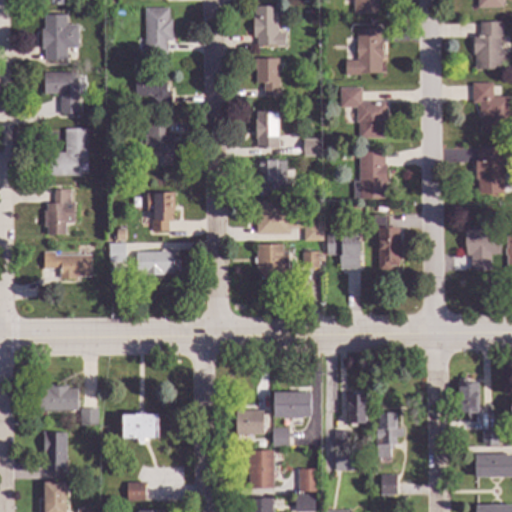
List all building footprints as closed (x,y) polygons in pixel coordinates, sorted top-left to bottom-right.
[(376,0),(376,15),(352,15),(351,0),(376,0)] [(501,0),(501,9),(476,9),(475,0),(501,0)] [(276,35),(283,35),(283,48),(255,48),(255,39),(251,39),(251,18),(252,18),(252,8),(276,8),(276,35)] [(167,21),(170,21),(171,42),(166,42),(166,55),(144,56),(144,50),(137,50),(137,41),(143,41),(143,10),(167,10),(167,21)] [(65,27),(76,27),(76,50),(65,50),(65,62),(43,62),(43,50),(40,50),(40,31),(43,31),(43,17),(65,17),(65,27)] [(499,52),(508,52),(508,63),(500,63),(500,71),(474,71),(473,56),(471,56),(471,36),(479,36),(478,23),(499,23),(499,52)] [(379,30),(379,41),(381,41),(381,60),(380,60),(380,75),(358,76),(358,77),(343,77),(343,62),(355,62),(354,30),(379,30)] [(277,91),(280,91),(280,99),(262,99),(262,84),(254,84),(254,71),(253,71),(253,61),(277,60),(277,91)] [(76,115),(58,116),(58,95),(42,95),(42,75),(76,75),(76,115)] [(154,84),(165,84),(165,92),(170,92),(170,107),(154,107),(154,98),(134,98),(133,77),(154,77),(154,84)] [(491,99),(506,98),(507,135),(482,135),(481,118),(477,119),(477,105),(471,105),(470,85),(491,85),(491,99)] [(360,103),(385,103),(386,123),(383,123),(383,141),(357,141),(357,124),(354,124),(354,109),(338,109),(338,89),(360,89),(360,103)] [(277,150),(255,150),(255,140),(254,140),(253,121),(254,121),(254,113),(277,112),(277,150)] [(166,137),(171,137),(171,157),(169,157),(170,167),(145,167),(145,153),(137,153),(137,142),(142,142),(142,136),(146,136),(146,123),(166,123),(166,137)] [(85,158),(80,158),(80,178),(43,178),(43,156),(55,156),(55,154),(63,154),(63,130),(85,130),(85,158)] [(319,158),(302,158),(301,141),(319,141),(319,158)] [(501,196),(476,196),(476,181),(474,181),(473,161),(476,161),(475,149),(500,148),(501,196)] [(382,165),(385,165),(385,185),(383,185),(383,201),(352,201),(352,183),(357,183),(357,154),(382,153),(382,165)] [(285,184),(289,184),(289,195),(261,195),(261,185),(254,185),(254,162),(285,162),(285,184)] [(69,204),(72,204),(73,225),(65,225),(65,237),(44,237),(44,228),(42,228),(42,213),(44,213),(44,205),(52,205),(52,191),(69,191),(69,204)] [(172,213),(170,213),(170,223),(166,223),(166,233),(149,233),(149,221),(153,221),(153,213),(145,213),(144,195),(172,195),(172,213)] [(281,211),(287,211),(288,216),(300,216),(301,230),(288,230),(288,236),(255,236),(255,203),(281,203),(281,211)] [(387,230),(397,231),(397,266),(388,266),(388,272),(377,272),(377,231),(371,231),(371,217),(387,217),(387,230)] [(321,242),(301,242),(301,225),(321,225),(321,242)] [(486,231),(498,231),(498,256),(489,257),(489,272),(469,272),(469,257),(465,257),(465,231),(478,231),(478,229),(486,229),(486,231)] [(123,243),(115,243),(115,230),(123,230),(123,243)] [(358,271),(338,271),(338,257),(324,257),(324,235),(358,234),(358,271)] [(511,271),(505,272),(505,257),(503,257),(503,250),(505,250),(505,238),(511,238),(511,271)] [(123,245),(124,264),(107,264),(107,245),(123,245)] [(281,254),(286,254),(286,278),(269,278),(269,280),(255,280),(255,265),(253,265),(253,259),(255,259),(255,246),(281,246),(281,254)] [(53,257),(89,257),(89,279),(75,279),(75,281),(58,281),(58,272),(42,272),(42,254),(53,254),(53,257)] [(171,275),(161,276),(161,277),(142,277),(142,276),(135,276),(134,254),(171,254),(171,275)] [(317,270),(301,270),(300,254),(317,254),(317,270)] [(477,416),(475,416),(474,426),(466,425),(466,417),(456,417),(457,386),(477,386),(477,416)] [(67,392),(78,392),(77,414),(38,414),(39,391),(47,391),(47,388),(67,388),(67,392)] [(307,421),(271,420),(272,395),(308,396),(307,421)] [(364,426),(345,426),(346,399),(364,399),(364,426)] [(95,428),(79,428),(80,413),(93,414),(95,414),(95,428)] [(143,418),(156,418),(155,441),(147,441),(147,447),(135,447),(136,441),(121,441),(122,418),(133,418),(133,415),(143,415),(143,418)] [(261,438),(234,438),(235,415),(261,415),(261,438)] [(394,431),(400,431),(400,442),(394,441),(394,448),(391,448),(391,453),(388,453),(388,461),(375,460),(376,416),(394,417),(394,431)] [(285,448),(270,448),(271,433),(285,433),(285,448)] [(502,449),(495,449),(495,447),(479,447),(479,433),(502,433),(502,449)] [(347,450),(332,450),(333,435),(339,435),(348,435),(347,450)] [(64,472),(42,472),(42,458),(39,458),(39,456),(42,456),(42,436),(64,436),(64,472)] [(271,492),(247,491),(247,454),(272,454),(271,492)] [(350,474),(333,473),(334,456),(351,456),(350,474)] [(511,482),(473,481),(473,459),(497,460),(511,460),(511,482)] [(317,493),(297,493),(297,471),(316,471),(317,493)] [(394,498),(377,498),(377,481),(395,481),(394,498)] [(143,502),(126,503),(126,484),(143,484),(143,502)] [(63,511),(42,511),(43,485),(64,485),(63,511)] [(312,511),(293,511),(293,498),(312,499),(312,511)] [(272,511),(246,511),(247,502),(273,503),(272,511)]
